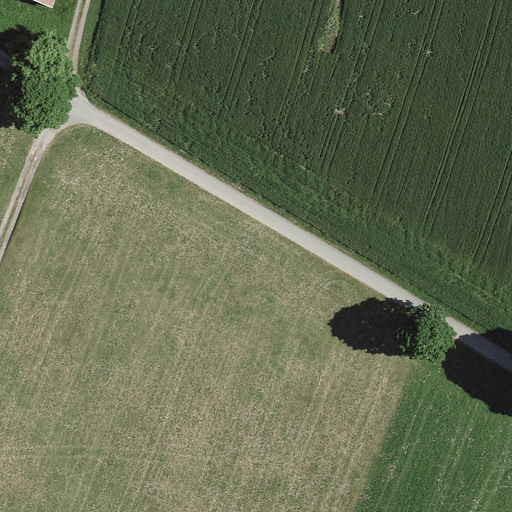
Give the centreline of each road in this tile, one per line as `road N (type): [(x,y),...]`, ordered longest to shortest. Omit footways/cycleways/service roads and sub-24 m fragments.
road 1 (track): [(511,364),(66,97)]
road 2 (track): [(66,97),(0,267)]
